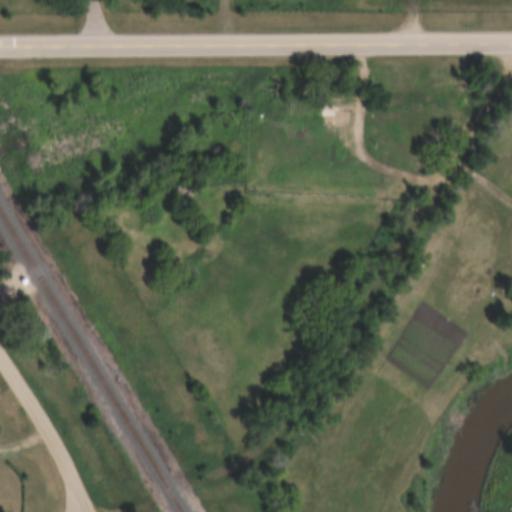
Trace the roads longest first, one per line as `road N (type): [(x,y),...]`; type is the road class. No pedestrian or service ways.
road 1 (tertiary): [(511,43),(0,43)]
road 2 (track): [(511,63),(439,173),(348,143)]
road 3 (residential): [(91,510),(0,354)]
